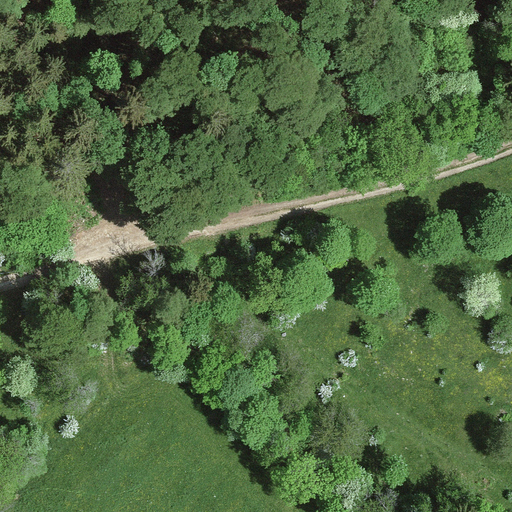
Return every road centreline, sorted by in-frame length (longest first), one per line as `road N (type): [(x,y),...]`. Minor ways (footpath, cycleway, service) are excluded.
road 1 (track): [(511,149),(0,289)]
road 2 (track): [(131,251),(13,0)]
